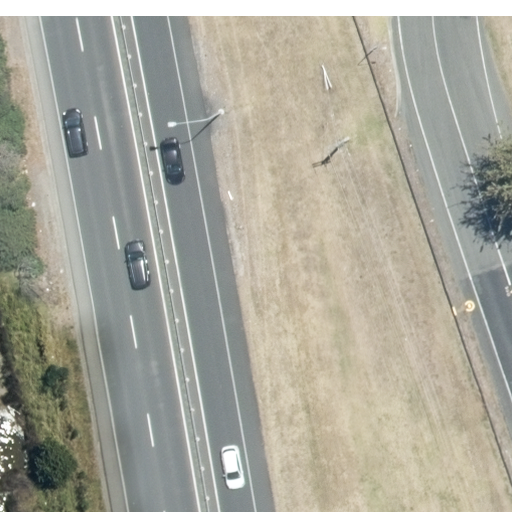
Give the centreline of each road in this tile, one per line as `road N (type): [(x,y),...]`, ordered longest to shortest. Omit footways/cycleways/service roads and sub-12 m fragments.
road 1 (trunk): [(135,0),(228,511)]
road 2 (trunk): [(163,511),(72,0)]
road 3 (residential): [(511,291),(462,135),(434,0)]
